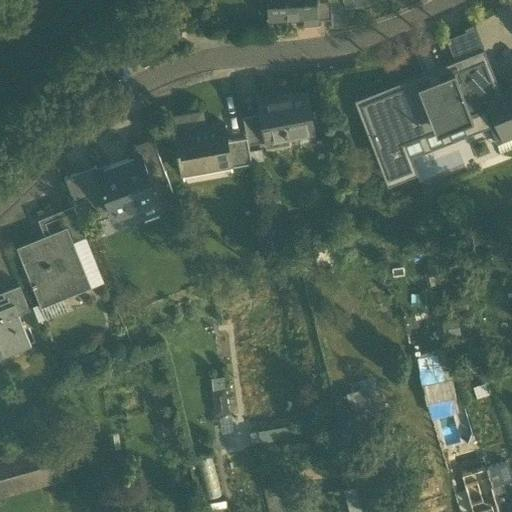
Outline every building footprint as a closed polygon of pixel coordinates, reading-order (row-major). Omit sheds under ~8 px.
[(303,13),(304,19),(317,18),(315,0),(266,0),(268,15),(303,13)] [(320,0),(315,0),(317,18),(329,17),(327,0),(320,0)] [(330,0),(332,24),(348,23),(346,5),(345,0),(330,0)] [(475,25),(446,37),(454,58),(484,46),(475,25)] [(156,28),(155,40),(181,42),(182,29),(156,28)] [(502,92),(484,46),(454,58),(354,97),(387,182),(417,170),(411,154),(489,123),(483,108),(401,140),(411,166),(389,175),(360,101),(457,63),(458,67),(484,57),(498,94),(502,92)] [(360,101),(389,175),(411,166),(401,140),(483,108),(501,101),(498,94),(484,57),(458,67),(457,63),(360,101)] [(489,123),(493,133),(511,125),(511,88),(511,89),(502,92),(498,94),(501,101),(483,108),(489,123)] [(265,140),(265,141),(267,141),(265,131),(283,128),(284,138),(287,137),(287,135),(313,130),(306,90),(257,99),(259,111),(265,140)] [(178,152),(181,166),(229,157),(230,157),(226,138),(223,122),(203,126),(200,110),(172,115),(175,131),(174,131),(177,146),(176,146),(177,152),(178,152)] [(243,114),(246,134),(226,138),(230,157),(229,157),(230,164),(251,159),(248,143),(265,140),(259,111),(243,114)] [(511,125),(493,133),(496,140),(511,133),(511,125)] [(265,131),(267,141),(284,138),(283,128),(265,131)] [(511,133),(496,140),(499,149),(511,143),(511,133)] [(141,152),(147,168),(162,162),(154,140),(137,146),(140,152),(141,152)] [(114,211),(116,216),(140,207),(138,204),(156,197),(153,190),(145,169),(147,168),(141,152),(140,152),(97,168),(96,169),(103,187),(113,212),(114,211)] [(229,157),(181,166),(183,173),(230,164),(229,157)] [(147,168),(145,169),(153,190),(158,189),(154,179),(167,174),(162,162),(147,168)] [(64,176),(73,200),(87,194),(103,187),(96,169),(97,168),(95,164),(64,176)] [(87,194),(96,218),(113,212),(103,187),(87,194)] [(67,227),(73,240),(86,235),(73,203),(70,205),(72,210),(61,214),(67,227)] [(16,244),(39,301),(61,292),(62,295),(91,283),(73,240),(67,227),(45,236),(44,233),(16,244)] [(104,277),(86,235),(73,240),(91,283),(104,277)] [(12,302),(17,312),(18,312),(30,308),(19,283),(5,289),(11,302),(12,302)] [(466,291),(446,295),(449,308),(468,304),(466,291)] [(67,308),(62,295),(61,292),(39,301),(46,317),(67,308)] [(0,343),(4,353),(31,342),(18,312),(17,312),(12,302),(11,302),(0,306),(0,343)] [(458,315),(441,317),(443,333),(460,331),(458,315)] [(431,403),(457,398),(447,346),(421,350),(431,403)] [(211,378),(213,390),(225,388),(230,388),(228,375),(211,378)] [(378,380),(345,388),(351,411),(384,403),(378,380)] [(228,413),(225,388),(213,390),(211,390),(215,415),(228,413)] [(288,424),(257,430),(260,444),(290,438),(288,424)] [(56,438),(38,443),(49,482),(68,476),(56,438)] [(0,495),(49,482),(38,443),(0,454),(0,495)] [(486,467),(490,481),(506,476),(511,475),(506,459),(486,465),(486,467)] [(495,495),(498,505),(511,500),(511,480),(508,482),(506,476),(490,481),(495,495)] [(263,497),(266,511),(282,511),(277,493),(263,497)] [(511,511),(511,500),(498,505),(499,511),(511,511)]
